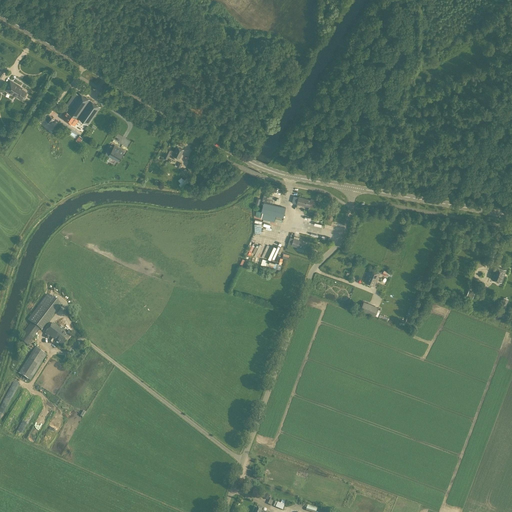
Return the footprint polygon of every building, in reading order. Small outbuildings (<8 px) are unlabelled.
[(26,92),(19,88),(20,87),(10,81),(5,89),(14,95),(15,94),(23,99),(23,98),(25,98),(26,96),(25,95),(26,92)] [(62,117),(74,126),(79,118),(88,124),(100,107),(79,93),(78,94),(75,93),(64,109),(66,111),(62,117)] [(50,116),(46,120),(50,124),(54,120),(50,116)] [(107,154),(113,158),(114,156),(119,160),(118,161),(124,151),(114,145),(113,146),(110,145),(110,146),(111,147),(107,154)] [(184,149),(177,146),(175,151),(169,149),(168,148),(163,157),(167,159),(170,154),(173,156),(173,155),(180,158),(184,149)] [(296,196),(295,196),(293,205),(294,203),(297,204),(309,207),(310,206),(314,207),(316,200),(311,199),(311,200),(307,199),(298,197),(298,198),(296,197),(296,196)] [(263,212),(283,217),(286,208),(263,202),(261,212),(263,212)] [(296,239),(294,238),(291,245),(304,249),(306,243),(296,240),(296,239)] [(268,266),(278,269),(279,263),(266,260),(266,262),(269,263),(268,266)] [(491,278),(501,282),(505,270),(495,266),(491,278)] [(380,273),(370,269),(364,282),(374,286),(380,273)] [(472,299),(475,292),(469,290),(466,296),(472,299)] [(28,321),(31,323),(18,340),(27,346),(40,330),(41,331),(61,305),(47,295),(28,321)] [(361,309),(370,313),(373,305),(364,301),(361,309)] [(497,315),(507,318),(509,312),(499,309),(497,315)] [(71,337),(53,323),(45,334),(63,347),(71,337)] [(19,374),(30,381),(47,355),(35,348),(19,374)]
